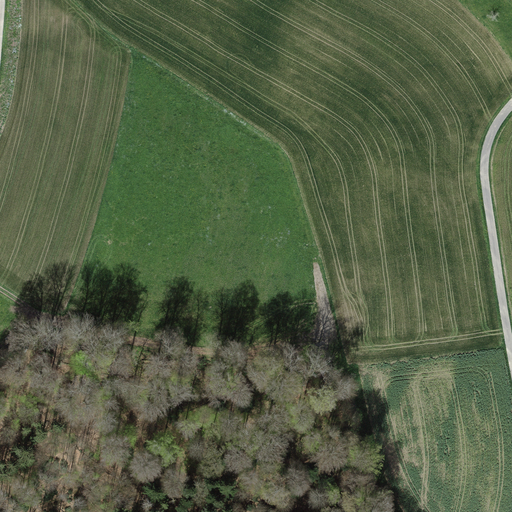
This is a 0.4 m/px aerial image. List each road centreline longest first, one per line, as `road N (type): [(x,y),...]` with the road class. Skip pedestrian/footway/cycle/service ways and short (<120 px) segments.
road 1 (track): [(0,289),(95,338),(153,353),(311,361),(359,441),(383,511)]
road 2 (unclassified): [(511,355),(484,178),(489,138),(511,103)]
